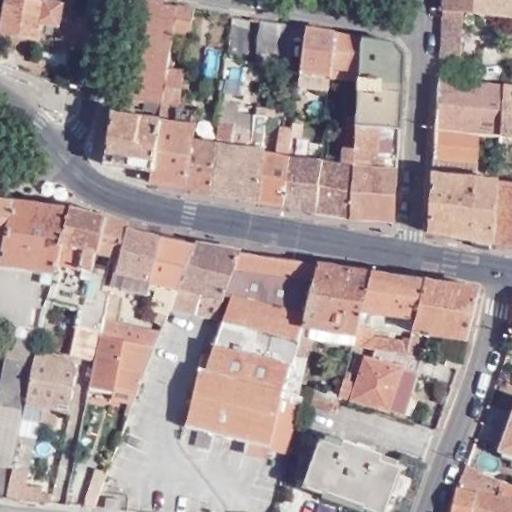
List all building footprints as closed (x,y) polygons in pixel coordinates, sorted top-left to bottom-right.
[(56,28),(61,0),(47,0),(47,3),(32,0),(5,0),(0,26),(0,35),(36,44),(39,25),(56,28)] [(511,17),(511,0),(441,0),(438,56),(444,59),(459,61),(463,12),(511,17)] [(175,7),(161,4),(146,2),(130,98),(159,103),(165,69),(169,43),(175,7)] [(192,10),(175,7),(169,43),(185,47),(192,10)] [(70,58),(80,58),(85,20),(76,19),(70,58)] [(274,24),(258,21),(255,51),(271,54),(274,24)] [(274,24),(271,54),(285,56),(289,27),(274,24)] [(327,69),(331,34),(305,30),(298,74),(326,79),(327,69)] [(357,73),(359,39),(331,34),(327,69),(357,73)] [(393,45),(359,39),(357,73),(354,120),(353,128),(364,129),(397,130),(401,59),(393,45)] [(182,72),(165,69),(159,103),(156,122),(148,172),(146,181),(205,191),(211,144),(192,140),(194,129),(173,125),(182,72)] [(501,86),(436,79),(430,175),(474,181),(477,139),(498,141),(498,135),(501,86)] [(511,87),(501,86),(498,135),(511,136),(511,87)] [(156,122),(109,113),(103,164),(148,172),(156,122)] [(214,125),(211,144),(205,191),(255,200),(260,152),(264,117),(254,116),(250,147),(244,146),(243,150),(230,147),(232,129),(214,125)] [(353,128),(354,120),(343,119),(342,127),(353,128)] [(311,211),(347,217),(353,128),(342,127),(337,170),(316,167),(311,211)] [(391,222),(397,130),(364,129),(353,128),(347,217),(391,222)] [(274,154),(260,152),(255,200),(280,205),(286,161),(290,133),(280,130),(277,149),(275,149),(274,154)] [(286,161),(280,205),(311,211),(316,167),(319,146),(308,145),(305,164),(286,161)] [(474,181),(430,175),(426,234),(492,246),(496,184),(474,181)] [(511,186),(496,184),(492,246),(511,249),(511,186)] [(0,244),(10,202),(0,201),(0,244)] [(0,323),(28,326),(40,327),(46,299),(66,210),(10,202),(0,244),(0,323)] [(66,210),(46,299),(81,305),(76,324),(79,325),(72,352),(96,358),(100,339),(104,321),(105,317),(110,298),(111,294),(103,292),(108,270),(93,266),(95,254),(102,218),(66,210)] [(125,224),(102,218),(95,254),(108,257),(118,259),(124,230),(125,224)] [(160,238),(124,230),(118,259),(112,285),(148,294),(160,238)] [(191,247),(160,238),(148,294),(147,301),(143,301),(141,314),(156,318),(153,330),(160,332),(168,313),(170,313),(177,292),(191,247)] [(191,242),(191,247),(177,292),(221,299),(222,296),(237,250),(191,242)] [(314,263),(242,250),(227,297),(229,297),(220,322),(241,329),(236,344),(242,348),(242,356),(292,372),(290,378),(300,380),(307,353),(294,349),(300,327),(314,263)] [(242,250),(237,250),(222,296),(227,297),(242,250)] [(369,272),(314,263),(300,327),(313,329),(354,335),(369,272)] [(413,319),(423,281),(369,272),(354,335),(352,344),(373,348),(403,352),(409,331),(410,329),(402,327),(399,343),(367,338),(370,324),(388,327),(390,314),(413,319)] [(409,331),(465,338),(476,290),(423,281),(413,319),(410,329),(409,331)] [(177,292),(170,313),(215,319),(221,299),(177,292)] [(110,298),(105,317),(116,320),(121,301),(110,298)] [(104,321),(100,339),(153,351),(160,333),(104,321)] [(279,398),(299,403),(302,390),(298,389),(287,386),(290,378),(292,372),(242,356),(242,348),(236,344),(241,329),(220,322),(203,371),(198,369),(183,425),(245,440),(267,445),(279,398)] [(26,337),(37,340),(40,327),(28,326),(26,337)] [(313,329),(300,327),(294,349),(307,353),(313,329)] [(6,358),(32,364),(35,350),(37,340),(26,337),(10,334),(5,358),(6,358)] [(94,363),(89,390),(113,395),(114,391),(136,396),(153,351),(100,339),(96,358),(94,363)] [(415,375),(420,355),(403,352),(373,348),(370,360),(354,356),(351,368),(355,369),(354,373),(351,384),(342,382),(339,395),(402,414),(413,374),(415,375)] [(76,369),(69,357),(35,350),(32,364),(25,396),(23,404),(42,408),(38,422),(55,426),(58,411),(66,413),(76,369)] [(23,404),(25,396),(32,364),(6,358),(0,388),(0,405),(22,410),(23,404)] [(345,370),(342,382),(351,384),(354,373),(345,370)] [(287,386),(298,389),(300,380),(290,378),(287,386)] [(334,413),(337,401),(302,390),(299,403),(334,413)] [(114,391),(113,395),(112,400),(132,406),(136,396),(114,391)] [(267,445),(286,451),(299,403),(279,398),(267,445)] [(42,408),(23,404),(22,410),(20,418),(38,422),(42,408)] [(511,408),(497,451),(511,456),(511,408)] [(0,467),(9,469),(16,436),(18,427),(0,423),(0,467)] [(381,511),(400,465),(320,434),(301,488),(368,511),(381,511)] [(9,469),(2,500),(20,501),(24,485),(33,440),(16,436),(9,469)] [(241,452),(263,458),(267,445),(245,440),(241,452)] [(0,499),(2,500),(9,469),(0,467),(0,499)] [(95,467),(86,489),(98,493),(105,475),(107,471),(95,467)] [(452,489),(449,509),(465,468),(463,467),(452,489)] [(498,511),(503,498),(507,485),(465,468),(449,509),(448,511),(498,511)] [(503,498),(511,500),(511,485),(508,484),(507,485),(503,498)] [(24,485),(20,501),(51,503),(52,494),(42,493),(42,487),(24,485)] [(84,496),(83,506),(93,506),(94,505),(98,493),(86,489),(84,496)] [(511,511),(511,500),(503,498),(498,511),(511,511)]
